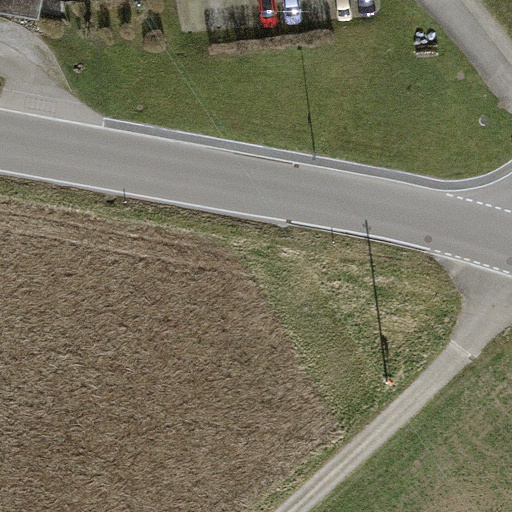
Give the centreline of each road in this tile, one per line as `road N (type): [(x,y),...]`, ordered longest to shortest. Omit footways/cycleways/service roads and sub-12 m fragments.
road 1 (unclassified): [(0,143),(511,237)]
road 2 (track): [(291,511),(511,298)]
